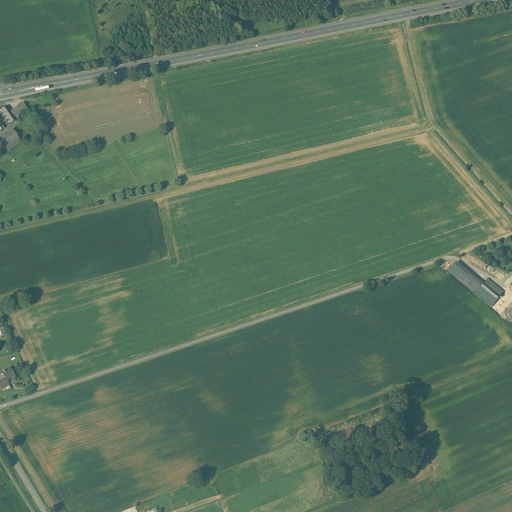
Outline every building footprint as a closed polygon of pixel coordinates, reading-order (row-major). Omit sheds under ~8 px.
[(7,106),(1,110),(10,124),(19,118),(18,116),(27,109),(23,103),(11,112),(7,106)] [(14,131),(0,139),(0,140),(5,148),(13,143),(15,146),(21,142),(14,131)] [(464,268),(462,271),(480,287),(483,284),(464,268)] [(462,271),(456,278),(491,308),(503,292),(487,279),(483,284),(480,287),(462,271)] [(5,378),(7,383),(15,378),(10,369),(2,373),(4,377),(4,378),(5,378)] [(4,378),(0,380),(0,389),(1,390),(9,385),(7,383),(5,378),(4,378)]
